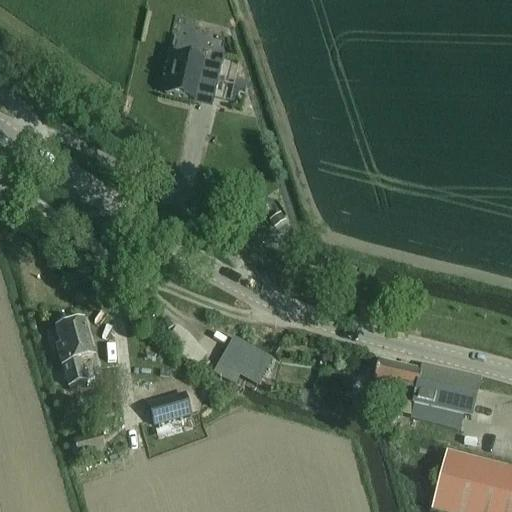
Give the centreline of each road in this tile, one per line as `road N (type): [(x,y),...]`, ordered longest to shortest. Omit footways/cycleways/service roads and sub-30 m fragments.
road 1 (secondary): [(511,373),(266,300),(0,126)]
road 2 (track): [(242,0),(321,236),(511,289)]
road 3 (track): [(260,251),(294,273),(511,336)]
